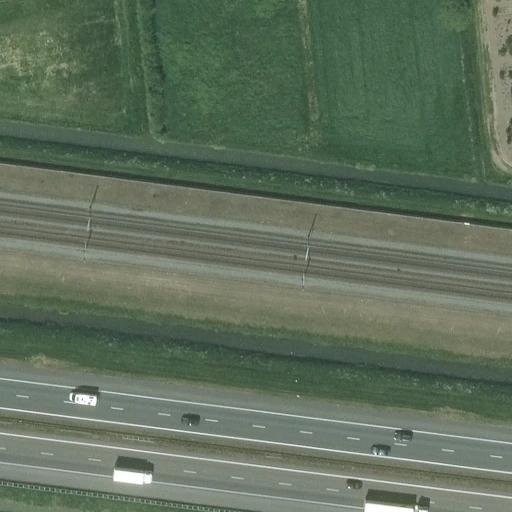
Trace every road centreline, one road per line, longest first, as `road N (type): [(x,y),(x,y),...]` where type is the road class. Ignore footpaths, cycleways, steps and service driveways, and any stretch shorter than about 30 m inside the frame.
road 1 (motorway): [(511,458),(0,393)]
road 2 (motorway): [(0,449),(490,511)]
